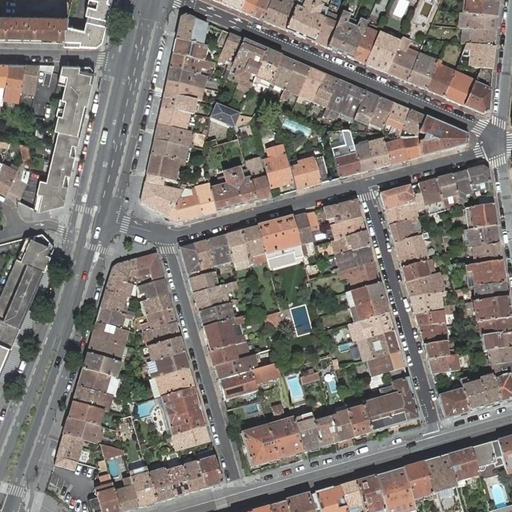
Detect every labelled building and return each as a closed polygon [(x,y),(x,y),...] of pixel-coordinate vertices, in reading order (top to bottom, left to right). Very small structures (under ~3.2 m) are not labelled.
[(87,0),(84,13),(87,14),(85,21),(83,29),(67,24),(66,28),(63,41),(63,45),(93,47),(96,47),(102,42),(105,27),(107,20),(111,0),(87,0)] [(222,0),(221,4),(240,12),(244,0),(222,0)] [(244,0),(240,12),(251,16),(258,0),(244,0)] [(258,0),(251,16),(263,21),(271,0),(258,0)] [(271,0),(263,21),(286,31),(299,1),(295,0),(271,0)] [(306,2),(302,0),(299,0),(299,1),(286,31),(300,37),(315,0),(314,0),(310,0),(310,1),(307,0),(306,2)] [(300,37),(313,43),(324,19),(326,14),(327,11),(321,8),(322,7),(318,5),(319,2),(315,0),(300,37)] [(471,0),(466,0),(465,14),(497,18),(499,3),(471,0)] [(313,43),(327,49),(337,25),(339,20),(343,11),(330,5),(327,11),(326,14),(324,19),(313,43)] [(348,13),(343,11),(339,20),(337,25),(327,49),(339,54),(351,26),(353,22),(348,19),(349,17),(346,16),(348,13)] [(496,33),(497,18),(465,14),(461,14),(459,29),(462,29),(470,30),(496,33)] [(0,39),(63,41),(66,28),(67,24),(67,21),(68,17),(0,16),(0,39)] [(181,18),(176,40),(188,43),(201,45),(206,24),(194,19),(186,16),(181,18)] [(359,24),(353,22),(351,26),(339,54),(352,59),(365,29),(368,22),(364,20),(362,23),(360,22),(359,24)] [(352,59),(365,65),(379,35),(365,29),(352,59)] [(495,47),(496,33),(470,30),(469,34),(462,34),(461,44),(466,45),(495,47)] [(230,34),(222,31),(216,45),(224,48),(230,34)] [(230,34),(224,48),(223,50),(218,61),(225,64),(228,58),(231,60),(222,80),(226,81),(230,72),(232,67),(235,61),(244,40),(230,34)] [(387,38),(379,34),(379,35),(365,65),(386,74),(400,44),(391,40),(387,38)] [(400,44),(386,74),(407,83),(418,57),(419,54),(422,48),(401,39),(400,44)] [(188,43),(176,40),(173,54),(202,60),(204,61),(207,46),(201,45),(188,43)] [(255,45),(244,40),(235,61),(232,67),(230,72),(236,75),(234,79),(236,80),(236,82),(239,83),(240,81),(255,45)] [(267,50),(255,45),(240,81),(239,83),(236,89),(248,94),(252,87),(253,84),(254,82),(256,77),(267,50)] [(492,70),(495,47),(466,45),(465,47),(471,48),(469,64),(471,64),(471,68),(480,69),(492,70)] [(281,57),(267,50),(256,77),(254,82),(253,84),(256,85),(259,84),(268,88),(270,84),(270,83),(281,57)] [(202,60),(173,54),(170,69),(199,75),(200,71),(202,72),(203,69),(213,71),(215,68),(217,64),(207,61),(204,61),(202,60)] [(296,63),(281,57),(270,83),(270,84),(284,91),(296,63)] [(407,83),(425,91),(436,65),(418,57),(407,83)] [(441,63),(437,62),(436,65),(425,91),(444,98),(454,73),(440,66),(441,63)] [(5,87),(9,64),(0,63),(0,93),(4,93),(5,87)] [(310,69),(296,63),(284,91),(280,99),(286,101),(290,93),(299,97),(310,69)] [(20,90),(24,65),(9,64),(5,87),(20,90)] [(35,91),(40,65),(24,65),(20,90),(20,91),(22,91),(35,93),(35,91)] [(90,66),(62,65),(60,74),(67,76),(65,85),(61,100),(60,99),(56,116),(58,116),(61,117),(58,131),(46,181),(39,179),(36,193),(42,194),(38,212),(64,205),(68,187),(62,186),(65,175),(71,176),(71,172),(75,157),(69,156),(72,145),(78,146),(80,137),(83,121),(78,120),(81,104),(87,106),(92,83),(90,83),(87,82),(90,66)] [(95,72),(90,66),(87,82),(90,83),(92,83),(95,72)] [(170,69),(167,81),(194,87),(195,81),(205,83),(207,77),(199,75),(170,69)] [(324,75),(310,69),(299,97),(303,99),(312,103),(324,75)] [(490,93),(492,70),(480,69),(475,82),(473,86),(464,107),(484,116),(488,113),(490,93)] [(444,98),(464,107),(473,86),(475,82),(454,73),(444,98)] [(67,76),(60,74),(58,83),(65,85),(67,76)] [(338,81),(324,75),(312,103),(326,109),(338,81)] [(167,81),(164,93),(196,100),(201,102),(204,89),(194,87),(167,81)] [(352,86),(338,81),(326,109),(323,117),(328,119),(329,115),(331,110),(340,114),(352,86)] [(366,92),(352,86),(340,114),(354,120),(366,92)] [(366,92),(354,120),(364,124),(363,126),(367,128),(371,120),(380,98),(366,92)] [(164,93),(161,108),(192,115),(196,100),(164,93)] [(299,97),(295,107),(300,109),(303,99),(299,97)] [(394,104),(380,98),(371,120),(367,128),(366,131),(370,133),(373,125),(374,122),(381,125),(380,128),(377,134),(381,134),(384,126),(394,104)] [(87,106),(81,104),(78,120),(83,121),(86,110),(87,106)] [(410,111),(394,104),(384,126),(397,131),(394,136),(400,136),(400,135),(402,129),(410,111)] [(215,105),(210,119),(234,128),(239,117),(240,114),(228,109),(220,106),(215,105)] [(161,108),(157,125),(191,132),(191,128),(189,128),(192,115),(161,108)] [(331,110),(329,115),(338,119),(340,114),(331,110)] [(426,118),(410,111),(402,129),(416,135),(414,138),(418,138),(419,134),(426,118)] [(239,117),(234,128),(249,123),(250,123),(251,120),(246,119),(239,117)] [(467,135),(426,118),(419,134),(425,136),(423,141),(418,139),(418,138),(414,138),(401,138),(407,161),(422,157),(467,146),(467,135)] [(157,125),(154,140),(188,147),(189,144),(192,144),(193,136),(191,136),(191,133),(191,132),(157,125)] [(204,147),(206,134),(194,132),(192,145),(204,147)] [(333,133),(326,133),(331,151),(339,180),(361,174),(353,147),(349,132),(342,132),(333,133)] [(401,138),(400,137),(397,138),(398,141),(387,144),(386,141),(383,141),(390,166),(407,161),(401,138)] [(11,143),(0,140),(0,146),(9,149),(11,143)] [(154,140),(151,155),(183,162),(185,162),(188,147),(154,140)] [(375,170),(390,166),(383,141),(371,144),(368,144),(375,170)] [(22,144),(11,143),(9,149),(23,151),(22,144)] [(31,160),(29,145),(22,144),(25,162),(31,160)] [(358,146),(353,147),(361,174),(375,170),(368,144),(358,147),(358,146)] [(78,146),(72,145),(69,156),(75,157),(78,146)] [(263,161),(271,189),(292,183),(284,155),(282,146),(274,148),(266,151),(269,159),(263,161)] [(151,155),(147,175),(164,178),(175,181),(179,164),(182,165),(183,162),(151,155)] [(271,198),(259,158),(244,162),(247,172),(256,202),(271,198)] [(322,158),(314,160),(321,184),(329,182),(322,158)] [(288,162),(290,170),(299,167),(298,164),(297,160),(288,162)] [(290,170),(296,191),(321,184),(314,160),(298,164),(299,167),(290,170)] [(2,163),(0,168),(0,191),(6,195),(16,171),(2,163)] [(16,171),(6,195),(18,201),(26,182),(27,177),(22,174),(24,169),(19,166),(16,171)] [(482,167),(467,171),(472,191),(475,190),(474,187),(485,184),(486,191),(491,190),(488,171),(482,167)] [(241,206),(256,202),(247,172),(241,174),(239,170),(236,171),(235,168),(231,170),(231,172),(235,184),(237,191),(239,191),(241,199),(239,200),(241,206)] [(211,190),(217,212),(229,209),(241,206),(239,200),(237,191),(235,192),(233,184),(235,184),(231,172),(231,170),(226,171),(227,174),(223,175),(224,178),(217,180),(219,188),(211,190)] [(467,171),(452,175),(457,195),(458,201),(459,203),(465,202),(463,195),(473,192),(472,191),(467,171)] [(71,176),(65,175),(62,186),(68,187),(71,176)] [(154,211),(168,219),(179,198),(186,186),(182,185),(179,190),(162,186),(164,178),(147,175),(141,203),(154,211)] [(452,175),(437,179),(442,199),(444,205),(458,201),(457,195),(452,175)] [(195,189),(202,216),(217,212),(211,190),(208,179),(205,180),(206,185),(195,187),(195,189)] [(427,215),(427,216),(445,211),(444,205),(442,199),(437,179),(418,184),(422,196),(423,201),(426,210),(427,215)] [(414,203),(423,201),(422,196),(416,198),(413,199),(409,187),(380,194),(385,212),(414,203)] [(179,198),(168,219),(176,223),(202,216),(195,189),(191,190),(192,197),(182,200),(179,198)] [(478,199),(479,207),(493,204),(492,196),(478,199)] [(356,201),(324,209),(327,220),(333,218),(333,221),(329,222),(331,226),(335,225),(361,218),(356,201)] [(417,218),(418,218),(417,212),(426,210),(423,201),(414,203),(385,212),(389,226),(417,218)] [(477,207),(465,209),(468,230),(496,226),(493,204),(479,207),(477,207)] [(314,212),(306,214),(310,232),(316,231),(319,230),(314,212)] [(306,214),(292,218),(300,246),(301,252),(303,257),(307,256),(304,244),(313,241),(310,232),(306,214)] [(292,218),(258,227),(265,255),(267,261),(294,254),(301,252),(300,246),(292,218)] [(335,225),(331,226),(325,228),(326,231),(332,230),(335,241),(349,237),(365,232),(361,218),(335,225)] [(427,234),(431,233),(430,228),(421,231),(414,233),(412,225),(418,223),(417,218),(389,226),(394,244),(427,234)] [(414,233),(421,231),(418,223),(412,225),(414,233)] [(496,226),(468,230),(463,231),(464,234),(468,234),(469,245),(465,245),(466,249),(473,248),(499,244),(496,226)] [(258,227),(241,231),(250,266),(253,265),(251,258),(265,255),(258,227)] [(241,231),(226,236),(233,262),(236,270),(250,267),(250,266),(241,231)] [(334,253),(335,256),(353,251),(369,246),(365,232),(349,237),(335,241),(338,252),(334,253)] [(50,241),(42,234),(35,236),(33,240),(30,239),(21,260),(17,258),(0,291),(0,372),(1,373),(9,353),(6,352),(9,348),(11,349),(11,348),(20,328),(17,327),(19,322),(22,323),(23,320),(30,304),(27,303),(32,293),(34,295),(37,288),(42,275),(40,274),(42,270),(44,271),(50,257),(50,256),(44,254),(50,241)] [(394,244),(402,269),(426,262),(428,261),(422,240),(428,238),(427,234),(394,244)] [(226,236),(207,241),(214,267),(233,262),(226,236)] [(25,238),(17,258),(21,260),(30,239),(28,238),(25,238)] [(54,246),(50,241),(44,254),(50,256),(54,246)] [(207,241),(193,244),(202,276),(206,275),(204,270),(214,267),(207,241)] [(202,276),(193,244),(180,248),(188,275),(189,279),(199,277),(202,276)] [(502,261),(499,244),(473,248),(475,265),(502,261)] [(353,251),(335,256),(339,269),(334,270),(335,273),(339,272),(374,262),(369,246),(353,251)] [(136,286),(136,288),(138,287),(153,283),(163,280),(156,254),(137,260),(136,278),(136,286)] [(251,258),(253,265),(267,261),(265,255),(251,258)] [(133,286),(136,286),(136,278),(137,260),(117,265),(113,269),(105,291),(127,297),(129,298),(133,286)] [(435,275),(431,260),(428,261),(426,262),(402,269),(406,283),(430,276),(435,275)] [(505,283),(502,261),(475,265),(465,266),(466,273),(466,275),(471,275),(473,288),(505,283)] [(380,284),(374,262),(339,272),(341,280),(350,278),(354,291),(380,284)] [(310,271),(306,272),(309,281),(322,277),(319,265),(309,267),(310,271)] [(199,277),(189,279),(193,294),(213,288),(211,279),(217,278),(215,272),(206,275),(202,276),(199,277)] [(443,292),(438,274),(435,275),(430,276),(406,283),(410,297),(443,292)] [(219,287),(217,278),(211,279),(213,288),(219,287)] [(153,283),(138,287),(141,295),(145,294),(147,300),(167,295),(163,280),(153,283)] [(213,288),(193,294),(198,313),(229,304),(234,303),(233,300),(228,301),(226,292),(228,291),(237,289),(235,282),(219,287),(213,288)] [(507,298),(505,283),(473,288),(475,299),(471,300),(472,303),(507,298)] [(354,291),(346,293),(350,308),(384,299),(380,284),(354,291)] [(127,297),(105,291),(101,308),(132,317),(135,318),(135,313),(123,310),(127,297)] [(447,297),(446,292),(443,292),(410,297),(415,315),(442,312),(441,308),(440,298),(447,297)] [(172,309),(167,295),(147,300),(143,302),(142,302),(146,316),(172,309)] [(508,308),(507,298),(472,303),(465,304),(465,308),(474,307),(477,323),(478,323),(510,319),(508,308)] [(384,299),(350,308),(355,323),(389,314),(384,299)] [(198,313),(203,328),(232,320),(233,319),(229,304),(198,313)] [(449,314),(448,307),(441,308),(442,312),(415,315),(419,328),(443,324),(442,315),(449,314)] [(131,320),(132,317),(101,308),(96,323),(128,332),(129,328),(123,326),(125,318),(131,320)] [(176,323),(172,309),(146,316),(148,324),(143,326),(144,332),(145,332),(176,323)] [(277,313),(263,316),(268,335),(269,336),(280,333),(276,321),(279,321),(277,313)] [(355,323),(348,325),(349,330),(353,329),(357,341),(394,330),(389,314),(355,323)] [(243,318),(243,317),(233,319),(232,320),(203,328),(210,352),(233,345),(235,345),(238,344),(244,342),(245,342),(243,336),(233,339),(230,326),(233,325),(239,323),(244,322),(244,320),(245,320),(245,318),(243,318)] [(511,333),(510,319),(478,323),(480,338),(481,337),(511,333)] [(124,347),(128,332),(96,323),(92,338),(124,347)] [(180,338),(176,323),(145,332),(146,337),(145,337),(145,340),(146,342),(147,344),(148,344),(149,347),(180,338)] [(233,325),(230,326),(233,339),(243,336),(239,323),(233,325)] [(446,340),(444,328),(443,324),(419,328),(424,345),(446,342),(449,342),(448,339),(446,340)] [(363,346),(368,361),(400,352),(394,330),(357,341),(359,347),(363,346)] [(511,348),(511,333),(481,337),(483,352),(486,352),(511,348)] [(120,363),(124,347),(92,338),(87,354),(120,363)] [(185,353),(180,338),(149,347),(148,347),(151,357),(149,357),(150,363),(153,362),(185,353)] [(235,345),(233,345),(210,352),(214,367),(242,359),(242,358),(248,357),(244,342),(238,344),(235,345)] [(448,358),(456,356),(455,350),(452,351),(452,349),(447,350),(446,342),(424,345),(428,361),(448,358)] [(511,363),(511,348),(486,352),(488,362),(484,362),(485,367),(488,366),(490,367),(508,364),(511,363)] [(368,361),(372,377),(389,373),(404,368),(400,352),(368,361)] [(152,379),(156,378),(189,369),(185,353),(153,362),(150,363),(147,364),(149,370),(147,371),(149,376),(151,377),(152,379)] [(117,378),(121,363),(120,363),(87,354),(83,369),(115,378),(117,378)] [(242,359),(214,367),(218,381),(251,371),(261,368),(257,354),(248,357),(242,358),(242,359)] [(458,371),(456,356),(448,358),(428,361),(432,375),(447,373),(457,371),(458,371)] [(280,377),(279,372),(276,364),(261,368),(251,371),(255,384),(280,377)] [(511,375),(508,364),(490,367),(492,376),(493,380),(500,404),(511,400),(511,384),(509,375),(511,375)] [(404,368),(389,373),(392,384),(408,379),(404,368)] [(83,369),(77,387),(109,396),(115,378),(83,369)] [(162,397),(167,396),(194,388),(189,369),(156,378),(160,393),(162,397)] [(257,392),(255,384),(251,371),(218,381),(224,401),(257,392)] [(302,385),(319,380),(317,373),(300,378),(302,385)] [(449,378),(447,373),(432,375),(435,384),(447,380),(449,378)] [(493,380),(492,376),(479,379),(480,382),(487,408),(500,404),(493,380)] [(117,378),(115,378),(109,396),(110,396),(113,397),(116,398),(121,380),(117,378)] [(469,413),(487,408),(480,382),(469,385),(467,380),(467,379),(460,381),(461,385),(462,387),(462,389),(469,413)] [(371,433),(419,419),(408,382),(392,387),(394,393),(391,394),(387,392),(382,394),(380,397),(362,403),(363,407),(371,433)] [(104,411),(109,412),(110,407),(113,397),(110,396),(109,396),(77,387),(73,403),(104,411)] [(162,397),(160,398),(171,436),(172,436),(206,426),(194,388),(167,396),(162,397)] [(445,420),(469,413),(462,389),(453,392),(438,396),(445,420)] [(73,403),(68,418),(85,423),(100,427),(104,411),(73,403)] [(354,438),(371,433),(363,407),(362,403),(345,407),(346,412),(354,438)] [(346,412),(345,407),(345,406),(335,409),(336,411),(329,414),(330,418),(337,417),(336,415),(346,412)] [(277,461),(302,453),(297,433),(293,420),(293,419),(286,421),(282,407),(272,409),(276,424),(267,427),(277,461)] [(302,453),(321,448),(315,428),(313,424),(311,416),(311,415),(296,419),(293,408),(290,409),(293,419),(293,420),(297,433),(302,453)] [(321,448),(337,443),(330,418),(329,414),(328,412),(311,416),(313,424),(315,428),(321,448)] [(337,443),(354,438),(346,412),(336,415),(337,417),(330,418),(337,443)] [(117,429),(133,424),(131,417),(115,421),(117,429)] [(99,433),(101,427),(100,427),(85,423),(68,418),(63,435),(80,440),(84,441),(93,443),(96,444),(97,440),(100,441),(102,433),(99,433)] [(172,436),(171,436),(167,437),(165,438),(167,443),(173,441),(176,452),(178,452),(193,447),(210,442),(206,426),(172,436)] [(251,468),(277,461),(267,427),(267,426),(241,434),(251,468)] [(57,458),(77,463),(80,454),(84,441),(80,440),(63,435),(59,448),(57,458)] [(511,436),(497,441),(503,462),(506,470),(509,484),(511,482),(511,476),(511,473),(511,472),(511,436)] [(490,443),(471,449),(477,469),(478,469),(478,470),(479,471),(480,471),(480,472),(481,472),(482,472),(483,472),(484,471),(485,470),(485,469),(486,468),(485,467),(496,464),(501,462),(503,462),(497,441),(490,443)] [(105,459),(124,454),(124,451),(101,445),(103,453),(105,459)] [(471,449),(447,456),(455,482),(478,475),(477,469),(471,449)] [(196,458),(198,462),(215,458),(213,453),(213,451),(196,456),(196,458)] [(447,456),(423,462),(432,494),(438,493),(443,511),(451,511),(457,510),(451,489),(456,487),(455,482),(447,456)] [(57,458),(54,465),(75,471),(77,463),(57,458)] [(215,458),(198,462),(205,489),(222,485),(222,483),(215,458)] [(198,462),(182,467),(190,494),(205,489),(198,462)] [(423,462),(404,468),(413,499),(429,494),(431,498),(431,501),(434,500),(432,494),(423,462)] [(190,494),(182,467),(166,472),(173,499),(190,494)] [(148,474),(146,468),(129,472),(131,478),(140,508),(157,503),(148,474)] [(404,468),(376,476),(386,511),(414,511),(416,511),(413,499),(404,468)] [(166,472),(165,469),(148,474),(157,503),(173,499),(166,472)] [(386,511),(376,476),(356,482),(362,503),(364,510),(364,511),(386,511)] [(119,511),(127,511),(140,508),(131,478),(123,480),(124,484),(126,489),(114,493),(119,511)] [(356,482),(339,487),(345,508),(362,503),(356,482)] [(119,511),(114,493),(112,485),(95,490),(97,498),(90,500),(89,502),(92,511),(119,511)] [(339,487),(315,494),(320,511),(346,511),(345,508),(339,487)] [(462,509),(456,487),(451,489),(457,510),(462,509)] [(432,494),(434,500),(437,511),(443,511),(438,493),(432,494)] [(308,496),(286,502),(288,511),(317,511),(320,511),(315,494),(308,496)] [(288,511),(286,502),(268,507),(269,511),(288,511)] [(362,503),(345,508),(346,511),(360,511),(364,510),(362,503)]
